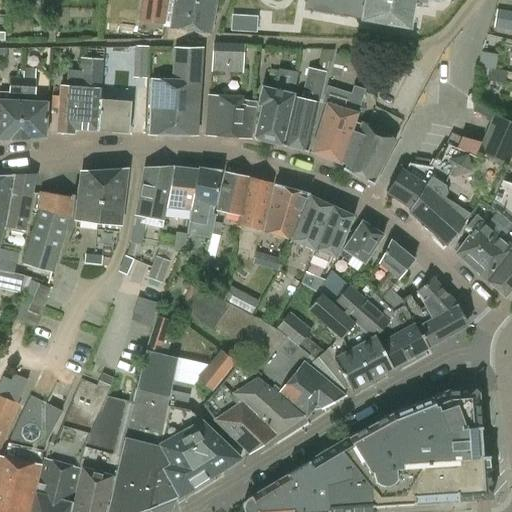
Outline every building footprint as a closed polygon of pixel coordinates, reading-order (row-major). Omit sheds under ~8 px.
[(165,25),(168,0),(142,0),(139,21),(165,25)] [(168,0),(165,25),(164,27),(211,33),(216,0),(168,0)] [(350,0),(350,1),(345,1),(343,17),(378,24),(410,30),(414,7),(421,8),(422,4),(426,5),(426,0),(432,0),(441,1),(442,0),(350,0)] [(511,31),(511,12),(496,10),(493,28),(511,31)] [(213,42),(212,72),(243,73),(244,43),(213,42)] [(147,79),(148,47),(134,47),(133,78),(147,79)] [(197,136),(203,49),(174,48),(172,80),(151,79),(148,135),(197,136)] [(480,65),(497,69),(500,55),(484,51),(480,65)] [(100,100),(101,90),(103,60),(80,58),(79,71),(67,70),(66,87),(61,87),(57,133),(60,133),(62,136),(68,137),(71,134),(74,134),(74,130),(98,132),(98,129),(100,100)] [(308,68),(303,91),(321,96),(327,73),(308,68)] [(23,78),(35,78),(36,69),(24,69),(23,78)] [(254,139),(282,146),(294,98),(295,94),(294,94),(297,76),(277,73),(274,89),(263,86),(258,105),(262,106),(254,139)] [(9,93),(22,94),(23,78),(10,77),(9,93)] [(35,78),(23,78),(22,94),(35,94),(35,78)] [(342,163),(344,164),(354,133),(352,132),(358,113),(365,91),(353,87),(351,94),(327,86),(321,104),(326,105),(311,153),(341,166),(342,163)] [(251,140),(253,102),(242,101),(243,96),(208,96),(206,136),(251,140)] [(319,103),(294,98),(282,146),(307,152),(319,103)] [(0,139),(21,139),(22,102),(0,100),(0,139)] [(129,131),(131,102),(100,100),(98,129),(129,131)] [(47,103),(22,102),(21,139),(46,137),(47,103)] [(493,115),(473,102),(472,113),(489,124),(493,115)] [(479,200),(490,206),(500,181),(511,155),(511,123),(493,115),(476,153),(478,154),(476,158),(448,146),(440,163),(432,159),(427,167),(408,164),(404,171),(401,170),(386,193),(411,210),(410,211),(448,245),(479,200)] [(357,133),(354,133),(344,164),(346,165),(344,170),(373,184),(395,141),(361,124),(357,133)] [(166,208),(173,168),(146,168),(131,243),(141,244),(145,225),(141,224),(142,216),(163,220),(166,208)] [(191,212),(198,169),(178,168),(173,168),(166,208),(191,212)] [(128,169),(105,170),(98,231),(121,233),(128,169)] [(220,172),(198,169),(191,212),(187,233),(211,237),(215,216),(212,215),(220,172)] [(75,230),(98,231),(105,170),(81,171),(75,230)] [(240,216),(238,225),(248,179),(247,178),(247,179),(225,173),(217,211),(240,216)] [(0,246),(2,237),(4,227),(9,210),(5,209),(6,205),(9,206),(14,176),(0,176),(0,288),(20,293),(24,275),(14,273),(14,275),(5,273),(9,258),(0,256),(0,246)] [(36,176),(14,176),(9,206),(6,205),(5,209),(9,210),(4,227),(11,229),(11,231),(24,234),(25,231),(36,176)] [(271,184),(248,179),(238,225),(261,231),(271,184)] [(511,184),(500,181),(490,206),(511,225),(511,251),(488,283),(504,297),(511,288),(511,184)] [(290,241),(309,196),(309,195),(275,185),(265,233),(281,238),(290,241)] [(70,219),(74,196),(71,195),(71,198),(41,193),(38,211),(39,211),(23,263),(51,273),(68,219),(70,219)] [(312,255),(313,256),(334,207),(309,196),(290,241),(280,265),(304,275),(312,255)] [(353,216),(334,207),(313,256),(327,262),(330,256),(335,258),(353,216)] [(456,254),(468,264),(494,233),(475,217),(466,231),(471,235),(456,254)] [(206,257),(214,259),(222,225),(214,222),(206,257)] [(364,263),(382,236),(362,222),(343,250),(344,250),(341,256),(348,261),(352,255),(364,263)] [(511,248),(494,233),(468,264),(486,281),(511,248)] [(184,253),(186,239),(161,235),(158,249),(174,251),(184,253)] [(373,293),(380,300),(389,289),(397,280),(414,260),(390,241),(379,263),(390,273),(373,293)] [(162,282),(174,251),(158,249),(156,256),(147,277),(162,282)] [(128,276),(135,260),(127,256),(120,272),(128,276)] [(332,304),(347,286),(331,271),(318,291),(322,295),(332,304)] [(401,300),(389,289),(380,300),(393,312),(404,305),(414,323),(413,323),(427,349),(469,326),(457,304),(456,305),(432,278),(416,291),(425,307),(419,311),(410,295),(401,300)] [(39,316),(50,289),(31,281),(14,318),(34,327),(39,316)] [(375,335),(379,342),(393,368),(427,349),(413,323),(414,323),(404,305),(393,312),(384,317),(363,298),(348,285),(347,286),(332,304),(355,323),(355,324),(369,337),(375,335)] [(277,395),(304,416),(306,418),(317,404),(322,409),(345,397),(338,391),(307,365),(304,363),(309,356),(298,347),(276,330),(276,329),(194,286),(183,311),(212,331),(214,328),(263,363),(257,371),(261,375),(258,379),(277,395)] [(227,301),(255,313),(261,299),(234,287),(227,301)] [(323,332),(334,342),(337,344),(355,324),(355,323),(332,304),(322,295),(309,311),(327,327),(323,332)] [(156,324),(159,300),(139,297),(136,322),(156,324)] [(290,314),(276,330),(298,347),(305,338),(311,331),(290,314)] [(393,369),(393,368),(379,342),(375,335),(369,337),(355,324),(337,344),(334,342),(330,347),(335,356),(332,358),(348,386),(350,391),(393,369)] [(145,349),(160,354),(163,342),(149,338),(145,349)] [(314,360),(307,365),(338,391),(348,386),(332,358),(328,349),(324,352),(314,360)] [(169,390),(176,358),(145,350),(136,388),(168,395),(169,390)] [(211,392),(236,362),(221,350),(197,379),(211,392)] [(233,394),(241,401),(276,434),(304,416),(277,395),(258,379),(261,375),(257,371),(254,368),(250,373),(238,363),(222,384),(233,394)] [(4,399),(20,404),(20,405),(21,406),(33,378),(16,371),(4,399)] [(44,459),(42,466),(29,511),(70,511),(82,469),(77,468),(81,454),(106,397),(108,392),(81,379),(65,417),(54,445),(49,444),(45,459),(44,459)] [(202,406),(214,420),(241,401),(233,394),(222,384),(202,406)] [(431,397),(429,397),(429,398),(391,413),(347,436),(348,438),(308,461),(249,498),(245,501),(243,505),(243,511),(372,511),(372,507),(456,501),(458,501),(491,498),(488,458),(489,458),(489,456),(488,456),(485,404),(479,405),(477,385),(447,391),(431,397)] [(167,398),(168,395),(136,388),(133,403),(124,436),(141,440),(136,459),(154,464),(151,448),(159,446),(158,444),(160,443),(162,431),(167,398)] [(169,390),(168,395),(167,398),(188,402),(190,394),(169,390)] [(0,511),(29,511),(42,466),(40,465),(45,443),(62,411),(30,396),(8,442),(3,458),(0,457),(0,511)] [(0,451),(20,405),(20,404),(4,399),(0,397),(0,451)] [(77,468),(82,469),(70,511),(104,511),(112,476),(110,475),(113,461),(118,463),(124,436),(133,403),(106,397),(81,454),(77,468)] [(248,453),(276,434),(241,401),(214,420),(248,453)] [(162,431),(160,443),(170,465),(163,469),(176,498),(177,499),(188,492),(240,458),(201,420),(192,426),(186,417),(173,425),(173,426),(162,431)] [(141,511),(147,510),(176,498),(163,469),(170,465),(160,443),(158,444),(159,446),(151,448),(154,464),(136,459),(141,440),(124,436),(118,463),(106,511),(141,511)]
